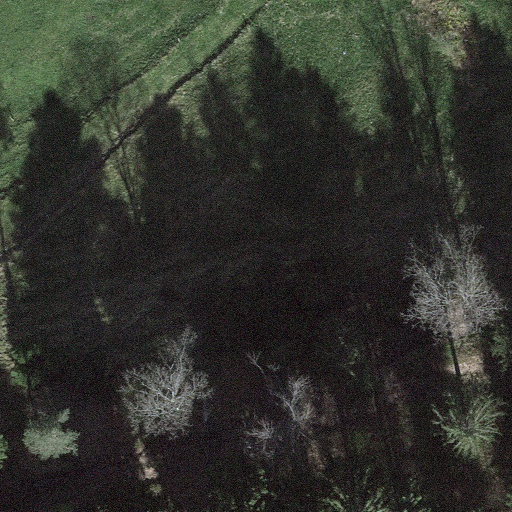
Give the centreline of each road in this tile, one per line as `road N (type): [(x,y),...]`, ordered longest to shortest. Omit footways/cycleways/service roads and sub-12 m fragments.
road 1 (track): [(0,502),(511,377)]
road 2 (track): [(0,238),(89,173),(250,0)]
road 3 (track): [(325,423),(511,291)]
